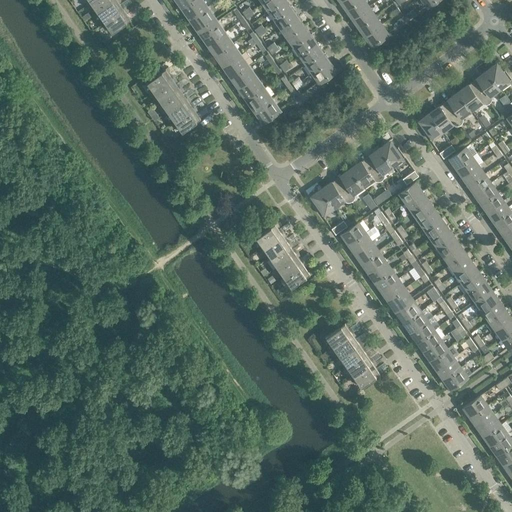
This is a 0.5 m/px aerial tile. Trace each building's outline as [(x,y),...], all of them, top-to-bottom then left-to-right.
[(93,0),(90,3),(92,5),(97,12),(96,12),(97,13),(114,0),(93,0)] [(120,1),(120,0),(114,0),(97,13),(99,15),(104,22),(103,22),(104,22),(122,9),(117,3),(120,1)] [(207,7),(202,0),(193,0),(183,8),(188,15),(189,14),(192,18),(191,18),(191,19),(207,7)] [(284,0),(265,0),(263,1),(270,10),(284,0)] [(292,8),(286,0),(284,0),(270,10),(276,19),(292,8)] [(359,0),(340,0),(346,9),(359,0)] [(369,7),(363,0),(359,0),(346,9),(353,18),(369,7)] [(127,11),(125,7),(122,9),(104,22),(106,25),(110,32),(111,33),(129,20),(128,18),(124,13),(127,11)] [(215,18),(207,7),(191,19),(192,18),(194,22),(193,22),(199,30),(215,18)] [(249,7),(242,11),(245,15),(251,10),(249,7)] [(375,16),(369,7),(353,18),(359,27),(375,16)] [(298,17),(292,8),(276,19),(282,28),(298,17)] [(400,11),(398,8),(391,12),(393,16),(400,11)] [(244,19),(237,9),(234,12),(241,21),(244,19)] [(254,13),(251,10),(245,15),(247,18),(254,13)] [(413,10),(406,15),(409,19),(416,14),(413,10)] [(381,24),(375,16),(359,27),(365,36),(381,24)] [(304,26),(298,17),(282,28),(288,37),(304,26)] [(406,20),(404,17),(397,21),(399,25),(406,20)] [(250,28),(244,19),(241,21),(247,30),(250,28)] [(225,32),(217,21),(200,32),(206,40),(207,39),(209,43),(208,43),(208,44),(225,32)] [(261,24),(255,29),(257,32),(264,28),(261,24)] [(388,33),(381,24),(365,36),(370,42),(377,39),(378,40),(388,33)] [(310,34),(304,26),(288,37),(295,46),(310,34)] [(266,31),(264,28),(257,32),(259,36),(266,31)] [(259,41),(253,31),(250,34),(256,43),(259,41)] [(233,43),(225,32),(208,44),(209,44),(210,43),(212,47),(211,47),(216,55),(233,43)] [(317,43),(310,34),(295,46),(301,54),(317,43)] [(266,50),(259,41),(256,43),(263,52),(266,50)] [(274,42),(267,47),(269,50),(276,45),(274,42)] [(240,54),(233,43),(216,55),(221,62),(222,61),(225,65),(224,65),(224,66),(240,54)] [(323,52),(317,43),(301,54),(307,63),(323,52)] [(278,49),(276,45),(269,50),(272,53),(278,49)] [(329,61),(323,52),(307,63),(313,72),(329,61)] [(248,65),(240,54),(224,66),(225,65),(227,69),(226,69),(232,77),(248,65)] [(275,63),(268,54),(265,56),(272,65),(275,63)] [(286,60),(280,64),(282,68),(289,63),(286,60)] [(334,68),(329,61),(313,72),(320,81),(329,75),(329,74),(334,68)] [(281,72),(275,63),(272,65),(278,74),(281,72)] [(291,66),(289,63),(282,68),(284,71),(291,66)] [(256,76),(248,65),(232,77),(237,84),(238,83),(240,87),(239,88),(256,76)] [(493,66),(487,70),(500,88),(511,79),(505,69),(504,69),(504,70),(502,71),(498,65),(494,68),(493,66)] [(170,71),(168,67),(163,70),(146,82),(148,85),(153,92),(171,79),(167,73),(170,71)] [(500,88),(487,70),(481,75),(482,77),(474,83),(490,104),(489,103),(491,102),(491,101),(492,99),(492,98),(492,96),(491,95),(500,88)] [(177,81),(175,76),(171,79),(153,92),(155,95),(160,102),(178,89),(174,83),(177,81)] [(264,87),(256,76),(239,88),(240,88),(241,87),(243,91),(242,91),(247,99),(264,87)] [(290,85),(284,76),(281,78),(287,87),(290,85)] [(299,77),(292,82),(294,85),(301,81),(299,77)] [(303,84),(301,81),(294,85),(297,89),(303,84)] [(490,104),(474,83),(465,89),(464,88),(465,88),(464,87),(458,92),(471,109),(480,102),(481,104),(483,104),(484,105),(486,105),(487,104),(489,104),(490,104)] [(297,94),(290,85),(287,87),(294,96),(297,94)] [(184,90),(182,86),(178,89),(160,102),(162,105),(167,111),(166,112),(167,112),(185,99),(180,93),(184,90)] [(271,98),(264,87),(247,99),(252,106),(253,106),(256,109),(255,110),(271,98)] [(471,109),(458,92),(452,96),(452,97),(454,98),(445,104),(461,126),(461,125),(462,124),(463,122),(463,121),(463,119),(463,117),(462,116),(471,109)] [(190,100),(188,96),(185,99),(167,112),(169,115),(169,114),(173,121),(174,122),(192,109),(192,108),(187,102),(190,100)] [(279,110),(271,98),(255,110),(256,109),(259,113),(258,114),(263,121),(279,110)] [(461,126),(445,104),(436,111),(435,109),(436,109),(435,109),(429,113),(442,131),(451,124),(452,125),(454,126),(455,126),(457,126),(459,126),(460,125),(460,126),(461,126)] [(197,110),(195,106),(192,108),(192,109),(174,122),(175,124),(176,124),(180,131),(181,132),(199,119),(198,117),(194,112),(197,110)] [(442,131),(429,113),(423,118),(424,118),(425,120),(421,122),(425,128),(424,130),(424,129),(423,130),(430,140),(442,131)] [(481,122),(485,127),(491,124),(487,118),(481,122)] [(387,143),(380,147),(393,165),(405,157),(398,146),(397,147),(396,149),(391,142),(388,145),(386,143),(387,143)] [(439,152),(443,158),(456,149),(452,144),(439,152)] [(393,165),(380,147),(374,152),(375,152),(376,153),(367,160),(382,181),(382,180),(383,179),(384,178),(384,176),(385,175),(384,173),(383,172),(393,165)] [(472,156),(465,147),(450,157),(456,165),(455,166),(456,166),(456,167),(472,156)] [(478,165),(472,156),(456,167),(457,167),(457,168),(463,176),(478,165)] [(382,181),(367,160),(358,166),(357,164),(351,168),(363,186),(373,179),(374,180),(375,181),(377,182),(378,182),(380,182),(381,181),(382,181)] [(484,174),(478,165),(463,176),(468,183),(468,184),(469,184),(484,174)] [(363,186),(351,168),(344,172),(345,173),(346,174),(337,180),(353,202),(352,201),(354,200),(355,199),(355,197),(355,195),(355,194),(354,192),(363,186)] [(402,179),(406,184),(418,176),(414,170),(402,179)] [(490,182),(484,174),(469,184),(469,185),(469,186),(470,186),(475,193),(490,182)] [(353,202),(337,180),(329,186),(328,185),(328,184),(321,189),(334,207),(343,200),(344,201),(346,202),(347,203),(349,203),(350,202),(352,202),(353,202)] [(416,183),(415,182),(400,193),(406,202),(422,191),(416,183),(417,183),(416,183)] [(497,191),(490,182),(475,193),(480,201),(480,202),(481,201),(481,202),(497,191)] [(334,207),(321,189),(315,193),(315,194),(316,193),(317,195),(313,198),(317,204),(315,205),(322,215),(334,207)] [(427,199),(422,191),(406,202),(413,211),(428,200),(427,199),(428,199),(427,198),(427,199)] [(503,200),(497,191),(481,202),(482,203),(482,204),(482,203),(488,211),(503,200)] [(373,199),(378,205),(383,201),(378,195),(373,199)] [(371,209),(377,205),(372,199),(366,203),(371,209)] [(428,201),(428,200),(413,211),(419,219),(434,209),(429,201),(429,200),(428,201)] [(509,209),(503,200),(488,211),(493,219),(494,220),(509,209)] [(440,216),(434,209),(419,219),(425,228),(440,218),(440,217),(440,216)] [(511,220),(511,213),(509,209),(494,220),(494,221),(495,221),(500,229),(511,220)] [(385,218),(381,212),(377,215),(381,221),(385,218)] [(389,223),(385,218),(381,221),(385,226),(389,223)] [(441,218),(440,218),(425,228),(431,237),(447,226),(441,219),(442,219),(441,218)] [(343,220),(331,228),(335,234),(347,226),(343,220)] [(511,233),(511,220),(500,229),(506,236),(505,237),(506,237),(506,238),(511,233)] [(279,226),(277,222),(272,225),(255,237),(257,240),(262,247),(280,235),(280,234),(276,228),(279,226)] [(365,232),(358,222),(341,234),(345,240),(346,240),(349,243),(365,232)] [(452,234),(447,226),(431,237),(438,246),(453,235),(453,234),(452,234)] [(398,236),(394,230),(390,233),(394,239),(398,236)] [(286,236),(284,232),(280,234),(280,235),(262,247),(264,250),(269,257),(287,244),(283,238),(286,236)] [(372,241),(365,232),(349,243),(351,247),(350,247),(354,253),(372,241)] [(454,236),(453,235),(438,246),(444,255),(459,244),(454,237),(454,236)] [(402,242),(398,236),(394,239),(398,245),(402,242)] [(293,246),(291,241),(287,244),(269,257),(271,260),(276,267),(294,254),(290,248),(293,246)] [(378,250),(372,241),(354,253),(359,259),(360,258),(362,262),(378,250)] [(465,252),(459,244),(444,255),(450,264),(465,253),(465,252)] [(411,255),(407,249),(403,252),(407,258),(411,255)] [(385,260),(378,250),(362,262),(364,265),(363,266),(368,272),(385,260)] [(300,255),(298,251),(294,254),(276,267),(278,270),(283,277),(301,264),(297,258),(300,255)] [(466,254),(465,253),(450,264),(456,273),(472,262),(466,254),(467,254),(466,254)] [(415,261),(411,255),(407,258),(411,264),(415,261)] [(391,269),(385,260),(368,272),(372,278),(373,277),(375,280),(391,269)] [(307,265),(305,261),(301,264),(283,277),(280,279),(287,289),(309,274),(307,273),(304,267),(307,265)] [(477,270),(472,262),(456,273),(463,281),(478,271),(477,270),(478,270),(477,269),(477,270)] [(424,274),(420,268),(416,271),(420,277),(424,274)] [(398,278),(391,269),(375,280),(378,284),(377,284),(381,290),(398,278)] [(478,271),(463,281),(469,290),(484,280),(479,272),(479,271),(478,271)] [(429,279),(424,274),(420,277),(424,282),(429,279)] [(272,276),(267,279),(271,284),(275,280),(272,276)] [(404,288),(398,278),(381,290),(385,296),(386,296),(388,299),(404,288)] [(489,287),(484,280),(469,290),(475,300),(491,289),(490,288),(490,287),(489,287)] [(440,296),(434,287),(427,291),(434,301),(440,296)] [(411,297),(404,288),(388,299),(391,302),(390,303),(394,309),(411,297)] [(493,292),(492,291),(477,302),(483,311),(499,300),(493,293),(494,292),(493,292)] [(447,306),(443,300),(439,303),(443,309),(447,306)] [(504,308),(499,300),(483,311),(490,320),(505,309),(504,308),(505,308),(504,307),(504,308)] [(421,310),(414,301),(396,313),(401,319),(402,318),(404,322),(421,310)] [(451,311),(447,306),(443,309),(447,315),(451,311)] [(505,310),(505,309),(490,320),(496,329),(511,318),(506,310),(506,309),(505,310)] [(427,320),(421,310),(404,322),(407,325),(406,326),(410,332),(427,320)] [(460,324),(456,318),(452,322),(456,327),(460,324)] [(511,319),(511,318),(496,329),(502,337),(511,330),(511,319)] [(434,329),(427,320),(410,332),(414,338),(415,337),(417,340),(434,329)] [(349,325),(347,321),(342,324),(325,337),(327,340),(332,346),(332,347),(350,334),(346,327),(349,325)] [(464,330),(460,324),(456,327),(460,333),(464,330)] [(440,338),(434,329),(417,340),(420,344),(419,345),(423,350),(440,338)] [(511,330),(502,337),(502,338),(497,341),(504,350),(511,344),(511,330)] [(356,335),(354,331),(350,334),(332,347),(334,350),(334,349),(339,356),(339,357),(357,344),(357,343),(353,337),(356,335)] [(473,343),(469,337),(465,340),(469,346),(473,343)] [(447,348),(440,338),(423,350),(427,356),(428,356),(431,359),(447,348)] [(363,345),(361,341),(357,343),(357,344),(339,357),(341,359),(346,366),(364,353),(360,347),(363,345)] [(477,349),(473,343),(469,346),(473,352),(477,349)] [(453,357),(447,348),(431,359),(433,363),(432,363),(436,369),(453,357)] [(370,355),(368,351),(364,353),(346,366),(348,369),(353,376),(371,363),(367,357),(370,355)] [(494,357),(490,351),(485,354),(489,360),(494,357)] [(324,361),(328,358),(324,352),(320,355),(324,361)] [(482,356),(478,359),(482,365),(487,362),(482,356)] [(460,366),(453,357),(436,369),(440,375),(441,374),(444,378),(460,366)] [(377,365),(375,360),(371,363),(353,376),(355,379),(360,386),(379,373),(377,372),(374,367),(377,365)] [(467,376),(460,366),(444,378),(446,381),(445,382),(450,388),(467,376)] [(507,385),(511,382),(507,376),(503,379),(507,385)] [(504,387),(500,381),(496,384),(500,390),(504,387)] [(487,405),(480,395),(463,407),(468,414),(469,413),(471,416),(487,405)] [(494,414),(487,405),(471,416),(473,420),(472,420),(476,426),(494,414)] [(500,424),(494,414),(476,426),(481,432),(482,432),(484,435),(500,424)] [(507,433),(500,424),(484,435),(486,438),(485,439),(490,445),(507,433)] [(511,443),(511,440),(507,433),(490,445),(494,451),(495,450),(497,454),(511,443)] [(511,457),(511,443),(497,454),(500,457),(499,458),(503,464),(511,457)] [(511,471),(511,457),(503,464),(507,470),(508,469),(511,473),(511,471)]
